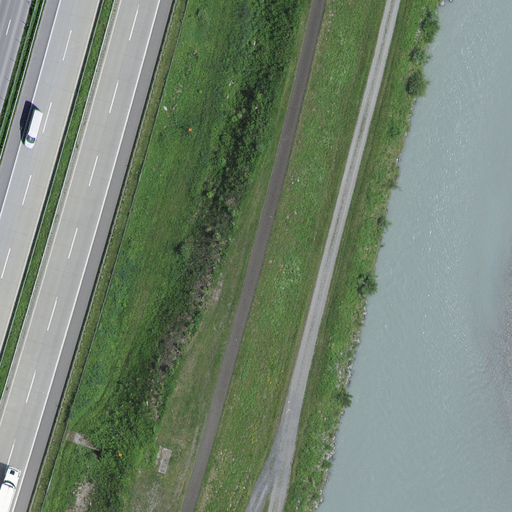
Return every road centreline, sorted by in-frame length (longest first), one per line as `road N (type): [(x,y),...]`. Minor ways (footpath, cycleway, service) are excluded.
road 1 (track): [(324,0),(189,511)]
road 2 (track): [(279,511),(292,429),(400,0)]
road 3 (motorway): [(0,489),(140,0)]
road 4 (motorway): [(79,0),(0,280)]
